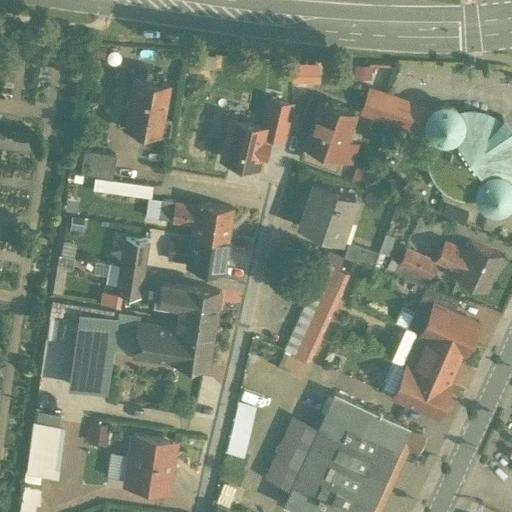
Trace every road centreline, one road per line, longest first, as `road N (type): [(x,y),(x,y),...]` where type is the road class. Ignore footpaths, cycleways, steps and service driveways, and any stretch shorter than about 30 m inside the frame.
road 1 (residential): [(198,511),(271,189),(174,175)]
road 2 (secondary): [(511,24),(386,28),(137,0)]
road 3 (tertiary): [(511,347),(436,511)]
